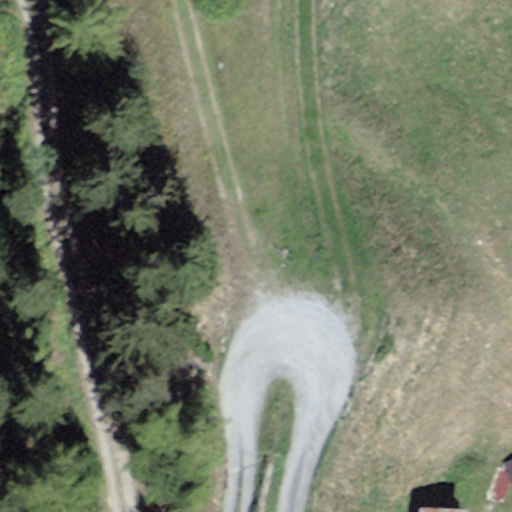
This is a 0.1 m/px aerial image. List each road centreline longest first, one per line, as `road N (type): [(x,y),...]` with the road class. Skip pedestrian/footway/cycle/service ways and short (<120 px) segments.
road 1 (track): [(123,511),(52,172),(53,134),(27,0)]
road 2 (track): [(237,511),(250,364),(268,339),(304,332),(325,342),(334,365),(292,511)]
road 3 (track): [(325,342),(344,310),(345,275),(308,87),(309,0)]
road 4 (track): [(268,339),(179,0)]
